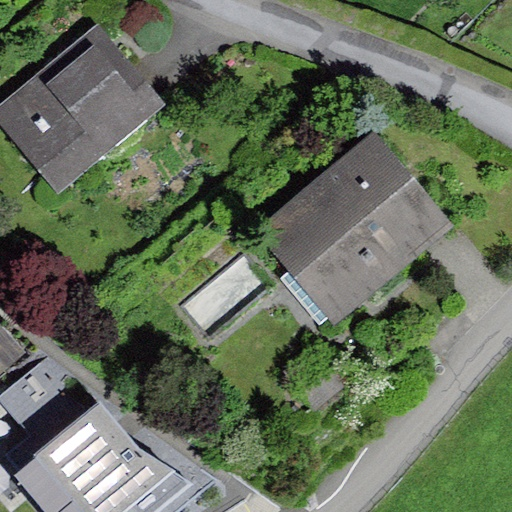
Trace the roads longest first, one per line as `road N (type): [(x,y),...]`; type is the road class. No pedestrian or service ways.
road 1 (residential): [(511,118),(458,89),(216,0)]
road 2 (residential): [(511,323),(335,511)]
